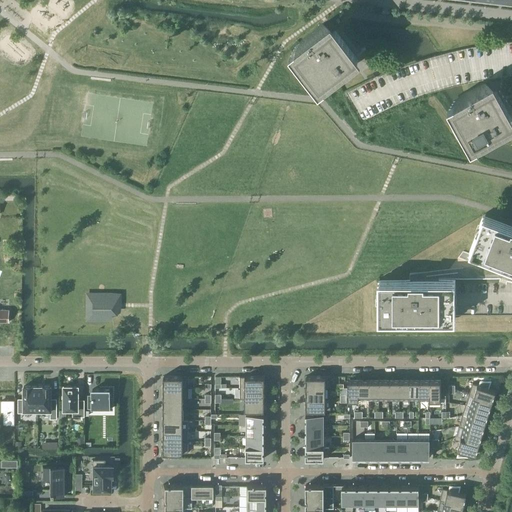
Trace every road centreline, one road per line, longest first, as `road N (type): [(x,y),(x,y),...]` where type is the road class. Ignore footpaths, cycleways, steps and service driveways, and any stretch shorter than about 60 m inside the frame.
road 1 (residential): [(285,362),(511,365)]
road 2 (residential): [(489,473),(285,474)]
road 3 (residential): [(0,361),(149,363)]
road 4 (residential): [(149,363),(285,362)]
road 5 (residential): [(285,474),(149,474)]
